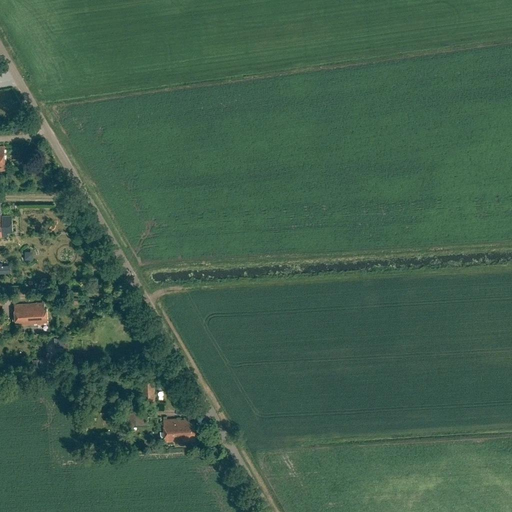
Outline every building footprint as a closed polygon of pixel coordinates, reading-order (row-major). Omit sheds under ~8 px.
[(0,237),(9,237),(8,232),(13,232),(12,215),(0,216),(0,206),(0,237)] [(47,309),(45,309),(45,304),(15,305),(16,326),(48,325),(47,309)] [(62,338),(54,339),(55,347),(63,346),(62,338)] [(46,370),(46,354),(37,355),(38,370),(46,370)] [(154,382),(141,382),(142,407),(155,407),(154,382)] [(191,422),(190,419),(164,420),(166,441),(173,441),(173,443),(195,442),(194,422),(191,422)]
